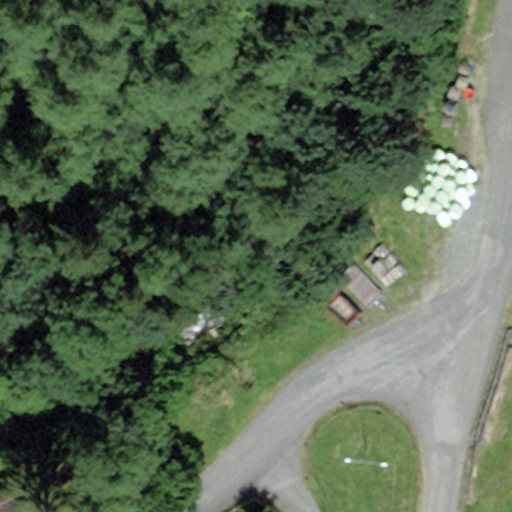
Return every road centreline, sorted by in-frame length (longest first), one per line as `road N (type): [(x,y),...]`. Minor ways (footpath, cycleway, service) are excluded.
road 1 (residential): [(171,511),(245,455),(295,400),(341,371),(457,336)]
road 2 (residential): [(457,336),(495,263),(511,160)]
road 3 (residential): [(433,511),(457,336)]
